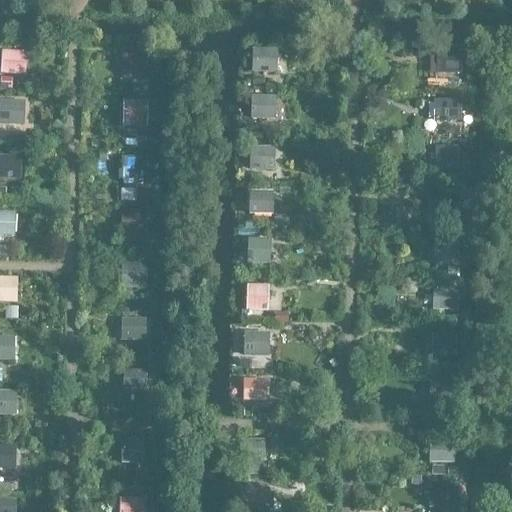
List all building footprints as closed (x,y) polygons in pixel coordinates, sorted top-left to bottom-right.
[(146,50),(122,50),(122,74),(146,74),(146,50)] [(252,52),(252,76),(278,76),(278,52),(252,52)] [(461,77),(462,52),(436,52),(436,77),(461,77)] [(25,56),(1,54),(0,66),(0,76),(24,78),(25,56)] [(12,81),(0,81),(0,84),(0,92),(12,93),(12,81)] [(132,83),(132,94),(147,94),(147,84),(132,83)] [(276,122),(276,99),(250,99),(250,122),(276,122)] [(461,124),(461,102),(434,102),(433,124),(461,124)] [(24,104),(0,103),(0,127),(24,128),(24,104)] [(123,103),(122,130),(147,131),(147,103),(123,103)] [(16,138),(0,138),(0,148),(15,148),(16,138)] [(146,139),(136,139),(136,151),(146,151),(146,139)] [(250,149),(249,172),(274,173),(275,149),(250,149)] [(458,173),(459,149),(434,149),(434,173),(458,173)] [(21,158),(0,157),(0,182),(21,183),(21,158)] [(146,159),(121,160),(122,184),(146,183),(146,159)] [(261,175),(251,174),(251,183),(260,183),(261,175)] [(458,187),(459,177),(450,177),(449,187),(458,187)] [(146,203),(146,192),(136,192),(136,203),(146,203)] [(273,218),(274,194),(249,193),(248,218),(273,218)] [(431,196),(431,218),(459,218),(459,196),(431,196)] [(16,215),(0,214),(0,238),(14,240),(16,215)] [(146,238),(146,214),(122,215),(122,238),(146,238)] [(289,221),(274,221),(273,230),(288,231),(289,221)] [(447,224),(447,234),(457,234),(457,225),(447,224)] [(285,233),(275,232),(275,240),(285,241),(285,233)] [(270,266),(271,242),(248,241),(247,266),(270,266)] [(458,266),(458,243),(434,242),(434,266),(458,266)] [(146,267),(120,267),(120,291),(146,291),(146,267)] [(456,271),(445,271),(444,280),(456,280),(456,271)] [(17,280),(0,280),(0,305),(17,306),(17,280)] [(268,303),(268,288),(247,288),(247,313),(267,313),(267,302),(268,303)] [(433,291),(433,314),(457,314),(458,291),(433,291)] [(18,310),(5,309),(4,321),(18,322),(18,310)] [(274,316),(274,325),(288,326),(288,316),(274,316)] [(457,319),(447,319),(447,328),(457,328),(457,319)] [(146,344),(146,322),(121,321),(121,343),(146,344)] [(244,335),(243,359),(268,360),(269,335),(244,335)] [(456,337),(432,337),(432,361),(456,361),(456,337)] [(14,339),(0,339),(0,364),(14,364),(14,339)] [(264,363),(252,362),(251,372),(263,373),(264,363)] [(250,363),(240,363),(240,372),(250,373),(250,363)] [(145,392),(145,373),(124,373),(123,392),(145,392)] [(267,382),(242,382),(242,404),(267,404),(267,382)] [(454,386),(429,386),(429,409),(454,410),(454,386)] [(0,418),(15,419),(16,394),(0,393),(0,418)] [(144,405),(136,405),(136,414),(144,414),(144,405)] [(252,419),(252,410),(243,410),(243,419),(252,419)] [(120,442),(121,466),(144,466),(144,442),(120,442)] [(238,443),(239,464),(265,463),(265,443),(238,443)] [(429,446),(429,465),(454,466),(455,446),(429,446)] [(16,449),(0,448),(0,473),(15,473),(16,449)] [(259,479),(259,466),(248,466),(247,479),(259,479)] [(445,468),(432,468),(431,478),(445,478),(445,468)] [(421,488),(421,478),(411,479),(411,488),(421,488)] [(429,486),(428,511),(453,511),(454,487),(429,486)] [(264,511),(265,488),(239,488),(239,511),(264,511)] [(143,511),(144,501),(119,501),(118,511),(143,511)] [(0,511),(14,511),(15,503),(0,502),(0,511)]
